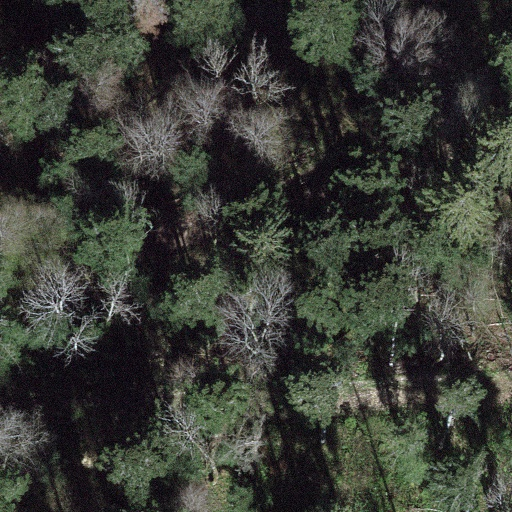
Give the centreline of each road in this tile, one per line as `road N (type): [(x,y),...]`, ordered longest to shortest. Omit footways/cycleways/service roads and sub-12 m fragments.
road 1 (track): [(0,331),(511,72)]
road 2 (track): [(0,411),(511,379)]
